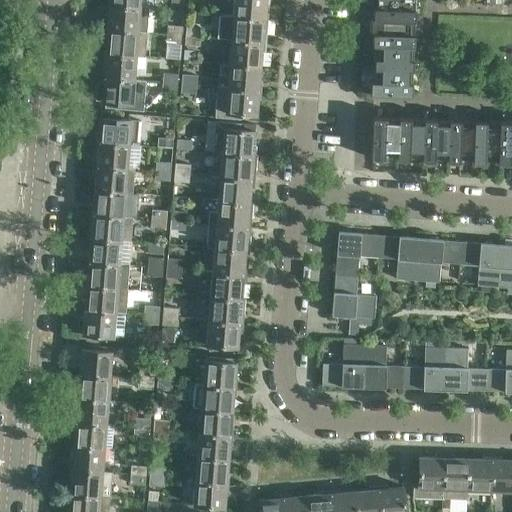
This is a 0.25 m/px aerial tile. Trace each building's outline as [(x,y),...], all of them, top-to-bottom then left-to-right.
[(234,0),(233,15),(264,17),(267,18),(268,3),(268,2),(265,2),(265,0),(234,0)] [(373,6),(373,8),(415,9),(415,0),(377,0),(377,6),(373,6)] [(109,4),(106,28),(146,31),(148,7),(140,6),(109,4)] [(372,31),(372,33),(414,35),(415,9),(373,8),(373,19),(377,19),(376,32),(372,31)] [(233,15),(231,40),(262,42),(264,17),(233,15)] [(167,24),(166,33),(181,34),(182,25),(167,24)] [(186,26),(185,36),(199,37),(200,28),(186,26)] [(102,36),(101,52),(136,55),(144,56),(146,31),(106,28),(106,36),(102,36)] [(181,34),(166,33),(166,41),(181,43),(181,34)] [(372,33),(372,44),(376,44),(375,58),(389,59),(389,68),(413,68),(414,35),(372,33)] [(199,37),(185,36),(185,44),(199,45),(199,37)] [(262,42),(231,40),(229,63),(260,66),(262,42)] [(101,52),(99,68),(103,68),(103,76),(134,79),(136,55),(101,52)] [(370,80),(370,93),(412,94),(413,68),(389,68),(389,59),(375,58),(374,80),(370,80)] [(260,66),(229,63),(227,86),(227,87),(258,90),(260,66)] [(163,72),(163,81),(177,82),(178,73),(163,72)] [(182,74),(182,84),(195,85),(196,75),(182,74)] [(96,84),(95,100),(105,101),(104,107),(143,110),(146,80),(134,79),(103,76),(102,84),(96,84)] [(177,82),(163,81),(162,90),(176,91),(177,82)] [(182,84),(181,92),(195,93),(195,85),(182,84)] [(217,85),(215,116),(214,116),(241,119),(241,112),(256,113),(258,90),(227,87),(227,86),(217,85)] [(399,117),(373,116),(371,157),(384,158),(384,154),(397,154),(397,158),(398,158),(399,117)] [(100,117),(98,142),(137,145),(139,120),(100,117)] [(399,117),(398,158),(409,159),(409,155),(422,155),(422,159),(423,159),(424,118),(399,117)] [(424,118),(423,159),(434,160),(434,156),(447,156),(447,160),(448,160),(449,119),(424,118)] [(449,119),(448,160),(459,161),(460,157),(472,157),(472,161),(473,161),(474,120),(449,119)] [(474,120),(473,161),(485,161),(485,158),(498,158),(497,162),(498,162),(500,121),(474,120)] [(212,151),(222,152),(253,154),(255,130),(239,128),(240,123),(214,121),(212,151)] [(511,121),(500,121),(498,162),(510,162),(510,159),(511,158),(511,121)] [(172,148),(172,139),(158,138),(157,146),(172,148)] [(191,140),(177,139),(176,147),(190,149),(191,140)] [(98,142),(96,165),(133,169),(135,169),(137,145),(98,142)] [(222,152),(220,175),(251,178),(253,154),(222,152)] [(156,162),(155,170),(170,172),(171,163),(156,162)] [(175,163),(174,172),(188,173),(189,164),(175,163)] [(96,165),(94,189),(131,192),(133,169),(127,168),(96,165)] [(170,172),(155,170),(155,179),(169,180),(170,172)] [(188,173),(174,172),(173,180),(188,182),(188,173)] [(220,175),(218,199),(249,201),(251,178),(220,175)] [(92,204),(91,213),(123,216),(131,216),(134,217),(136,193),(131,192),(94,189),(92,204)] [(210,210),(209,223),(247,225),(248,216),(251,217),(252,202),(249,201),(218,199),(215,199),(214,210),(210,210)] [(152,209),(151,218),(166,219),(167,210),(152,209)] [(171,211),(170,219),(185,221),(185,211),(171,211)] [(87,221),(85,237),(89,237),(129,240),(131,216),(123,216),(91,213),(91,215),(91,221),(87,221)] [(166,219),(151,218),(151,226),(165,228),(166,219)] [(185,221),(170,219),(169,228),(184,229),(185,221)] [(209,223),(207,246),(214,247),(245,249),(248,249),(249,235),(246,235),(247,225),(209,223)] [(338,231),(335,271),(357,273),(359,254),(378,256),(380,234),(338,231)] [(380,234),(378,256),(397,257),(395,277),(417,279),(420,237),(380,234)] [(89,237),(88,260),(91,261),(127,264),(129,240),(89,237)] [(420,237),(417,279),(425,280),(435,281),(438,281),(440,261),(459,263),(461,241),(420,237)] [(461,241),(459,263),(479,264),(477,284),(479,284),(490,285),(498,286),(502,244),(461,241)] [(163,244),(147,243),(147,253),(162,254),(163,244)] [(511,245),(502,244),(498,286),(511,287),(511,245)] [(214,247),(212,271),(243,273),(245,249),(214,247)] [(148,257),(147,266),(162,267),(163,258),(148,257)] [(167,258),(166,267),(181,268),(181,259),(167,258)] [(83,268),(82,285),(86,285),(86,284),(116,287),(117,287),(125,288),(127,264),(91,261),(88,260),(87,269),(83,268)] [(162,267),(147,266),(147,274),(162,276),(162,267)] [(181,268),(166,267),(165,276),(180,277),(181,268)] [(212,271),(210,295),(241,297),(243,273),(212,271)] [(331,313),(349,315),(373,316),(375,294),(355,293),(357,273),(335,271),(331,313)] [(86,285),(84,308),(123,312),(125,288),(117,287),(116,287),(86,284),(86,285)] [(210,295),(208,319),(239,322),(240,312),(243,312),(244,298),(241,297),(210,295)] [(144,305),(143,313),(158,314),(159,306),(144,305)] [(163,306),(162,315),(177,316),(177,308),(163,306)] [(123,312),(84,308),(82,332),(121,336),(123,312)] [(158,314),(143,313),(143,322),(157,323),(158,314)] [(162,315),(161,323),(176,325),(177,316),(162,315)] [(349,315),(348,332),(356,333),(357,322),(372,323),(373,316),(349,315)] [(239,322),(208,319),(206,343),(237,346),(239,322)] [(175,328),(161,327),(160,339),(174,340),(175,328)] [(322,362),(321,384),(363,385),(364,344),(356,343),(356,337),(347,337),(343,337),(342,363),(322,362)] [(364,344),(363,385),(404,387),(404,365),(385,364),(386,344),(364,344)] [(404,365),(404,387),(444,388),(446,347),(435,346),(424,346),(424,366),(404,365)] [(446,347),(444,388),(485,389),(486,368),(467,367),(467,347),(446,347)] [(80,348),(78,374),(109,376),(111,351),(80,348)] [(486,368),(485,389),(511,389),(511,348),(506,349),(505,369),(486,368)] [(236,358),(205,355),(203,384),(234,386),(236,358)] [(153,371),(139,370),(138,379),(153,380),(153,371)] [(157,371),(157,380),(171,381),(172,372),(157,371)] [(78,374),(76,398),(107,401),(109,376),(78,374)] [(153,380),(138,379),(138,387),(152,388),(153,380)] [(171,381),(157,380),(156,389),(170,390),(171,381)] [(234,386),(203,384),(201,407),(232,410),(234,386)] [(76,398),(74,422),(105,424),(107,401),(76,398)] [(232,410),(201,407),(199,431),(230,434),(232,410)] [(135,417),(134,426),(149,427),(150,419),(135,417)] [(154,419),(153,427),(167,429),(168,420),(154,419)] [(74,422),(73,445),(104,448),(111,449),(113,425),(105,424),(74,422)] [(149,427),(134,426),(134,435),(149,436),(149,427)] [(167,429),(153,427),(152,436),(167,437),(167,429)] [(199,431),(197,455),(228,457),(230,434),(199,431)] [(73,445),(71,469),(102,471),(104,448),(73,445)] [(414,482),(413,494),(441,495),(442,453),(434,452),(434,456),(420,455),(420,454),(419,455),(418,482),(414,482)] [(442,453),(441,495),(465,496),(466,457),(452,457),(452,453),(442,453)] [(466,457),(465,488),(489,489),(490,455),(482,454),(482,457),(468,457),(468,456),(466,456),(466,457)] [(228,457),(197,455),(195,478),(226,481),(228,457)] [(490,455),(489,489),(511,489),(511,458),(500,458),(501,455),(490,455)] [(131,465),(131,474),(145,475),(146,466),(131,465)] [(150,466),(149,475),(164,476),(164,467),(150,466)] [(69,493),(100,495),(108,496),(110,472),(102,471),(71,469),(69,493)] [(145,475),(131,474),(130,482),(145,483),(145,475)] [(149,475),(149,484),(163,485),(164,476),(149,475)] [(226,481),(195,478),(193,504),(194,504),(206,505),(219,506),(224,506),(226,481)] [(387,483),(377,484),(379,511),(410,511),(409,498),(404,499),(403,484),(401,484),(401,485),(387,486),(387,483)] [(354,489),(353,489),(355,511),(379,511),(377,484),(369,485),(369,488),(355,489),(354,489)] [(339,488),(329,489),(331,511),(355,511),(353,489),(339,490),(339,488)] [(307,493),(306,493),(306,494),(307,511),(331,511),(329,489),(321,489),(321,492),(307,494),(307,493)] [(291,492),(281,494),(283,511),(307,511),(306,494),(292,495),(291,492)] [(69,493),(67,511),(106,511),(108,496),(100,495),(69,493)] [(274,497),(258,498),(259,511),(283,511),(281,494),(274,494),(274,497)] [(156,511),(158,501),(148,500),(147,500),(146,511),(156,511)] [(158,501),(156,511),(169,511),(170,502),(158,501)] [(170,502),(169,511),(181,511),(182,503),(170,502)] [(182,503),(181,511),(193,511),(194,504),(193,504),(182,503)]
